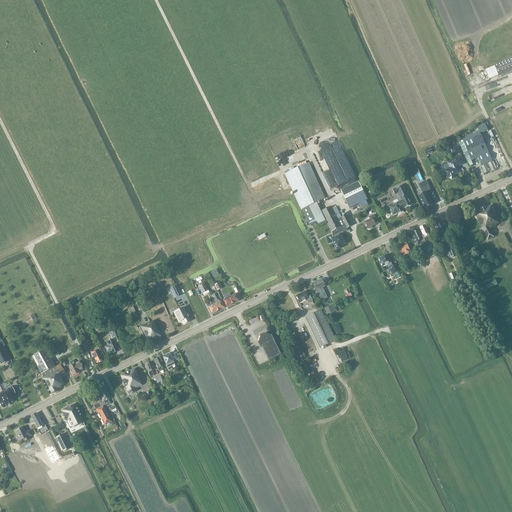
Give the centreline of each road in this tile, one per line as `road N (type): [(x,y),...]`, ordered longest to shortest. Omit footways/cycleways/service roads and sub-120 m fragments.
road 1 (tertiary): [(0,426),(511,180)]
road 2 (track): [(94,378),(29,249),(54,228),(0,119)]
road 3 (track): [(155,0),(255,197),(290,190)]
